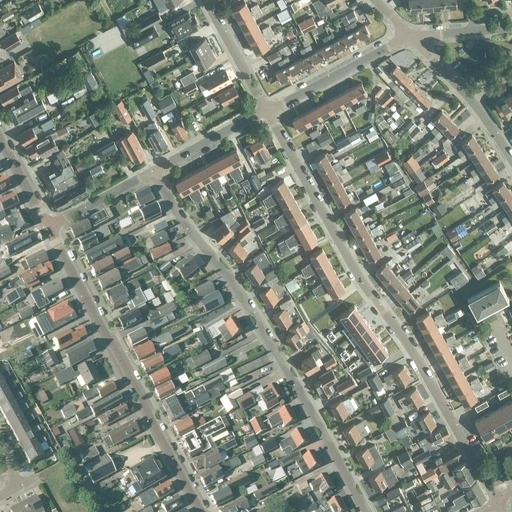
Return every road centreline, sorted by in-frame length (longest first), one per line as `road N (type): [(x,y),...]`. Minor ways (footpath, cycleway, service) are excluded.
road 1 (residential): [(497,501),(265,111)]
road 2 (residential): [(365,511),(263,333),(171,207),(155,170)]
road 3 (secondary): [(201,511),(47,228)]
road 4 (residential): [(265,111),(411,35)]
road 5 (residential): [(265,111),(205,0)]
road 6 (residential): [(155,170),(265,111)]
road 7 (residential): [(47,228),(155,170)]
